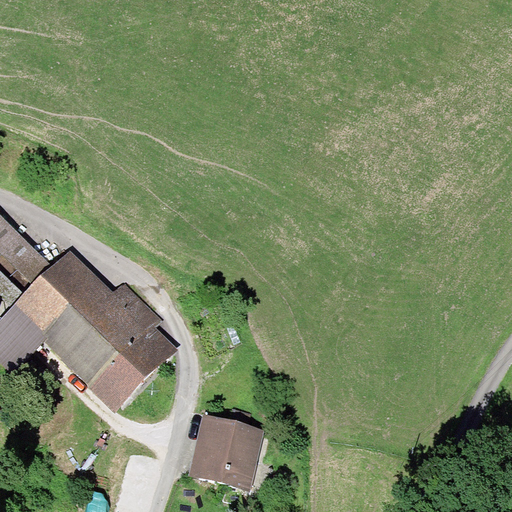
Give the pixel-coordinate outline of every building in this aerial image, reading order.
[(54,265),(0,212),(0,251),(34,284),(54,265)] [(114,291),(70,248),(54,265),(34,284),(16,303),(43,330),(41,332),(47,337),(44,340),(116,412),(178,349),(155,326),(161,319),(124,282),(114,291)] [(22,292),(0,270),(0,296),(11,308),(16,303),(22,292)] [(43,330),(16,303),(11,308),(0,318),(0,361),(12,373),(44,340),(47,337),(41,332),(43,330)] [(204,414),(188,475),(250,490),(266,429),(204,414)]
